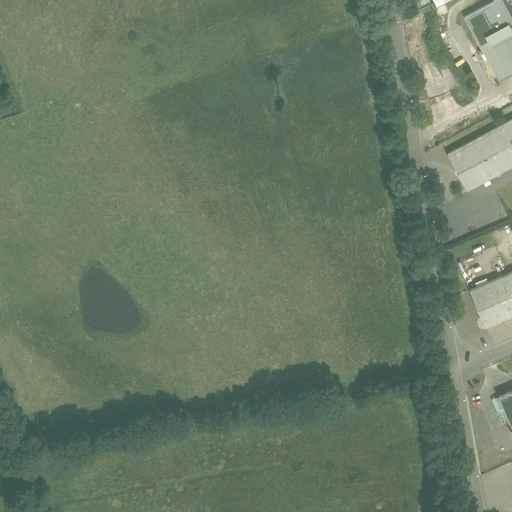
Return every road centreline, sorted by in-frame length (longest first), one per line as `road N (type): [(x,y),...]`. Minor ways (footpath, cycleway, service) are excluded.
road 1 (unclassified): [(455,366),(389,0)]
road 2 (unclassified): [(481,511),(455,366)]
